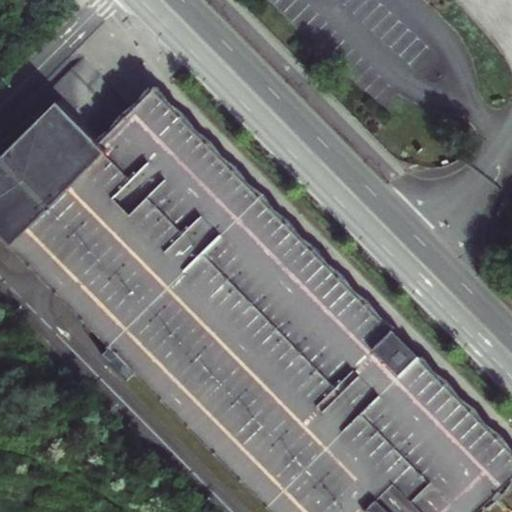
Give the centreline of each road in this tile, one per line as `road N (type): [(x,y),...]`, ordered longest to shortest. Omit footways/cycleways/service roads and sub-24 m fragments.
road 1 (secondary): [(139,0),(511,380)]
road 2 (secondary): [(511,334),(182,0)]
